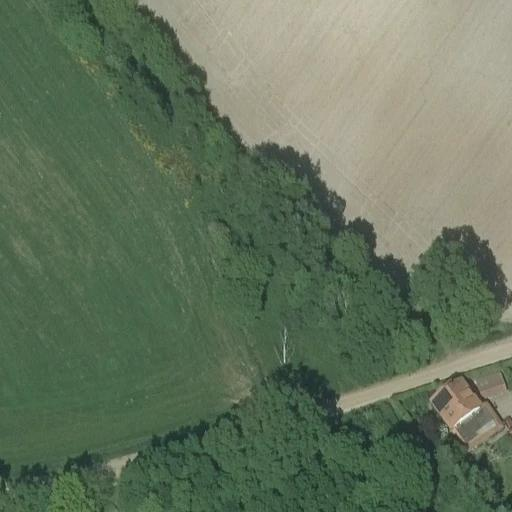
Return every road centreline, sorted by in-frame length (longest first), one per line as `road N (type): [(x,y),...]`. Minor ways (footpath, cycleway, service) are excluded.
road 1 (track): [(0,491),(287,418)]
road 2 (track): [(287,418),(511,347)]
